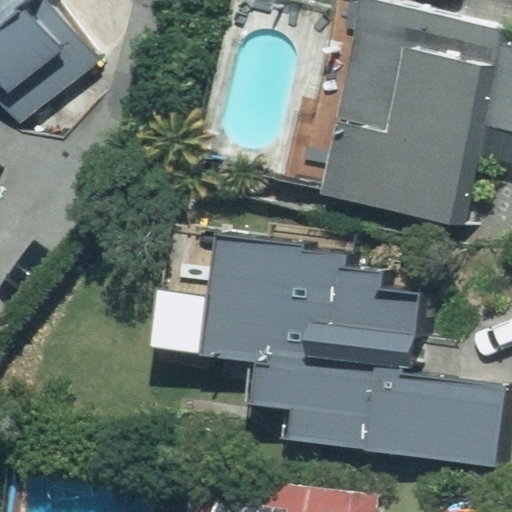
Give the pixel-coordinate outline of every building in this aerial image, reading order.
[(0,0),(0,52),(26,87),(90,39),(60,0),(0,0)] [(511,21),(413,0),(371,0),(335,190),(471,222),(494,120),(511,124),(511,21)] [(0,180),(12,150),(0,144),(0,180)] [(307,436),(510,464),(511,449),(511,386),(325,358),(329,332),(424,346),(440,257),(227,226),(215,352),(274,359),(270,398),(310,402),(307,436)] [(387,511),(390,492),(215,469),(209,511),(387,511)]
